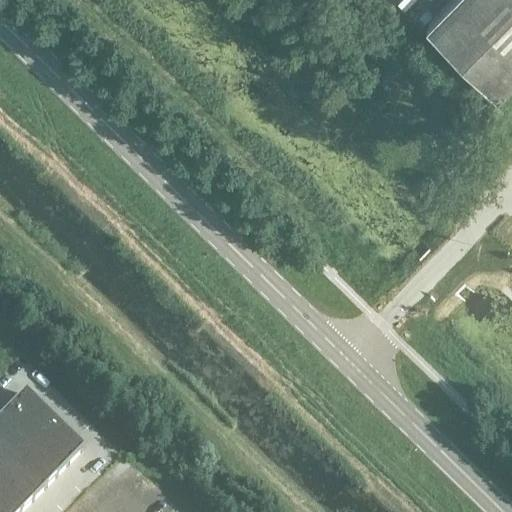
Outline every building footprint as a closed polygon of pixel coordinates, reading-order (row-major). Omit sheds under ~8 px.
[(511,0),(451,0),(427,25),(499,96),(511,82),(511,0)] [(426,196),(436,185),(428,177),(417,187),(426,196)] [(39,440),(53,425),(24,397),(10,411),(39,440)] [(0,421),(0,424),(28,451),(39,440),(10,411),(0,421)] [(0,424),(0,446),(16,462),(28,451),(0,424)] [(53,425),(39,440),(68,468),(82,453),(53,425)] [(56,479),(68,468),(39,440),(28,451),(56,479)] [(0,446),(0,471),(4,475),(16,462),(0,446)] [(16,462),(45,491),(56,479),(28,451),(16,462)] [(16,462),(4,475),(33,503),(45,491),(16,462)] [(0,479),(0,496),(15,511),(24,511),(33,503),(4,475),(0,479)] [(15,511),(0,496),(0,511),(15,511)]
